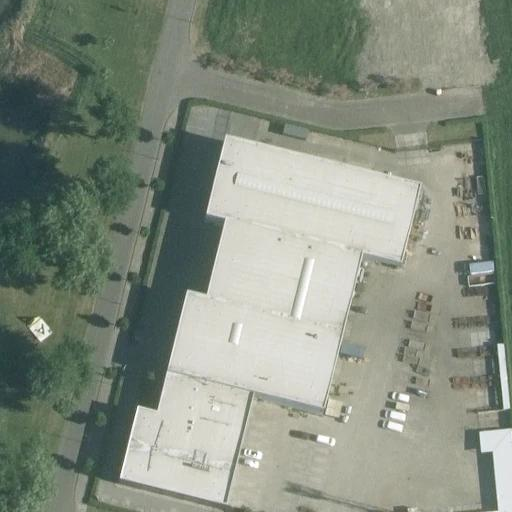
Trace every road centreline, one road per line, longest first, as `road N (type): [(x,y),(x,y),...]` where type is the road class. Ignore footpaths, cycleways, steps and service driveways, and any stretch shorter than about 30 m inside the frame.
road 1 (unclassified): [(54,511),(162,70)]
road 2 (unclassified): [(162,70),(337,117),(471,106)]
road 3 (unknown): [(398,328),(430,329),(449,347),(449,437),(428,457),(359,448)]
